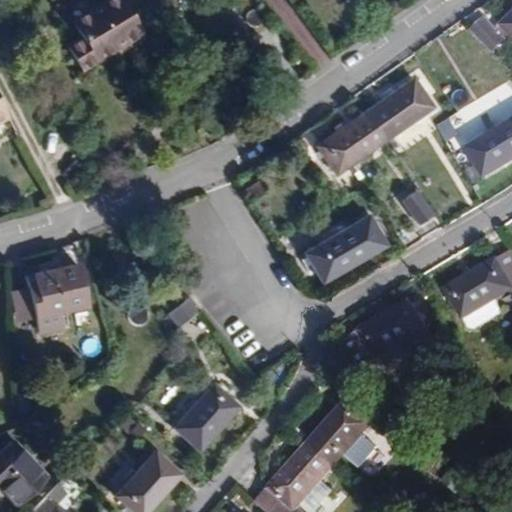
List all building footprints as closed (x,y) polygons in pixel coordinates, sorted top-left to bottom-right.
[(115,49),(143,32),(123,0),(109,0),(72,23),(82,39),(67,48),(81,70),(115,49)] [(511,13),(502,23),(511,33),(511,13)] [(471,30),(493,52),(506,38),(485,16),(471,30)] [(364,113),(316,147),(335,174),(367,152),(384,141),(398,131),(433,106),(414,79),(364,113)] [(0,122),(9,118),(0,100),(0,122)] [(511,121),(466,148),(483,177),(510,161),(511,159),(511,121)] [(401,201),(419,226),(434,215),(415,190),(401,201)] [(368,216),(304,254),(321,282),(352,264),(385,244),(368,216)] [(511,249),(479,269),(445,289),(462,318),(464,317),(492,301),(511,288),(511,249)] [(50,271),(23,277),(26,290),(32,317),(35,332),(60,327),(57,312),(86,305),(78,265),(50,271)] [(26,290),(11,293),(17,321),(32,317),(26,290)] [(189,297),(167,314),(178,328),(200,310),(189,297)] [(372,321),(358,330),(358,331),(343,340),(351,354),(343,364),(353,373),(375,360),(375,359),(404,342),(426,328),(427,328),(410,299),(372,321)] [(492,301),(464,317),(471,328),(474,329),(497,315),(498,311),(492,301)] [(434,341),(426,328),(404,342),(411,355),(434,341)] [(262,342),(245,344),(248,362),(265,360),(262,342)] [(214,384),(174,429),(198,451),(218,428),(238,406),(214,384)] [(14,400),(15,420),(26,419),(25,399),(14,400)] [(320,481),(373,421),(348,399),(328,422),(291,464),(257,503),(267,511),(303,511),(298,507),(304,499),(320,481)] [(443,421),(429,428),(434,438),(447,431),(443,421)] [(11,439),(0,450),(0,491),(14,506),(47,475),(11,439)] [(154,451),(114,496),(131,511),(144,511),(160,495),(179,473),(154,451)] [(323,511),(337,495),(320,481),(304,499),(319,511),(323,511)] [(60,511),(53,505),(44,497),(28,511),(60,511)]
